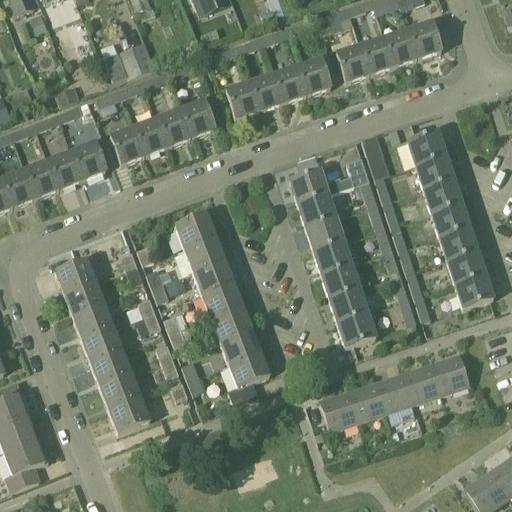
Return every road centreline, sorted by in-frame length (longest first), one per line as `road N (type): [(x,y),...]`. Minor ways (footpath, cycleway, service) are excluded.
road 1 (residential): [(105,511),(15,271),(20,257),(36,249),(213,181)]
road 2 (residential): [(257,164),(325,356),(323,369),(309,376),(286,374),(213,181)]
road 3 (residential): [(511,292),(441,99)]
road 4 (residential): [(257,164),(441,99)]
